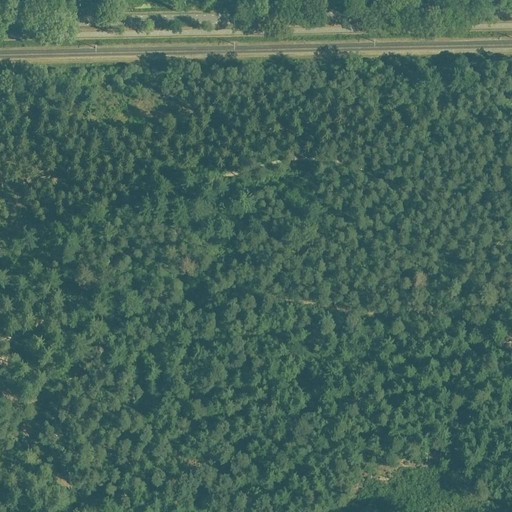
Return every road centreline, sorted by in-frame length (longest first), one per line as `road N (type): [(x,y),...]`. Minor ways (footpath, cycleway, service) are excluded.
road 1 (track): [(28,434),(106,339),(124,323),(163,310),(243,292),(375,314),(471,311),(511,301)]
road 2 (track): [(511,118),(375,96),(0,126)]
road 3 (tertiary): [(511,8),(0,21)]
